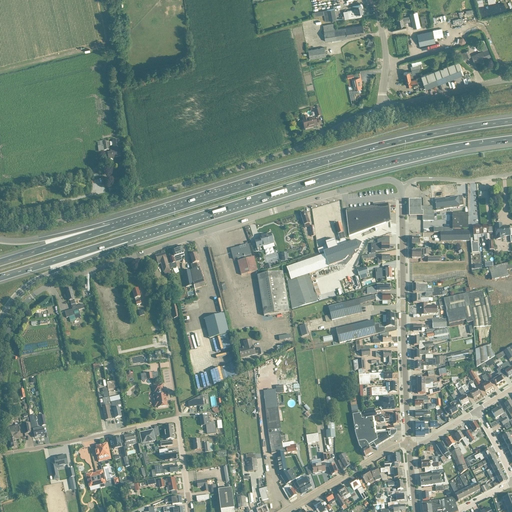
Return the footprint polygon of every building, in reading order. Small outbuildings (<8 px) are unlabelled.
[(361,5),(356,6),(352,6),(353,10),(351,11),(351,10),(347,11),(349,18),(361,16),(361,15),(361,13),(363,12),(361,5)] [(334,9),(323,11),(313,13),(314,17),(324,15),(325,22),(337,19),(334,9)] [(419,26),(417,15),(410,17),(412,28),(419,26)] [(407,17),(402,18),(397,19),(398,26),(404,25),(403,22),(407,21),(407,17)] [(363,25),(358,26),(336,29),(335,23),(323,25),(324,31),(325,41),(350,37),(357,36),(364,35),(363,25)] [(435,43),(433,31),(418,34),(420,46),(435,43)] [(310,60),(326,57),(324,47),(308,50),(310,60)] [(486,58),(484,54),(485,54),(485,53),(484,54),(483,51),(472,56),(475,63),(481,60),(486,58),(486,59),(486,58)] [(417,65),(410,66),(411,70),(422,68),(420,63),(422,63),(421,59),(419,59),(420,63),(417,63),(417,65)] [(463,61),(425,73),(430,86),(468,74),(463,61)] [(405,81),(413,79),(412,71),(403,73),(405,81)] [(353,74),(347,75),(347,78),(348,78),(349,86),(351,85),(352,85),(353,89),(352,90),(349,90),(351,100),(355,99),(354,93),(363,91),(362,87),(361,88),(360,83),(361,83),(361,80),(360,80),(359,73),(353,74)] [(417,82),(423,81),(422,76),(416,78),(413,79),(405,81),(406,86),(417,84),(417,82)] [(318,110),(314,111),(314,113),(316,118),(322,116),(321,111),(320,109),(319,106),(317,106),(317,107),(318,110)] [(315,118),(310,119),(308,120),(307,116),(303,117),(304,121),(302,121),(304,129),(306,129),(311,127),(316,125),(317,126),(315,118)] [(111,152),(108,153),(109,159),(113,159),(113,158),(121,157),(120,151),(121,151),(121,147),(121,144),(120,144),(120,140),(112,141),(114,149),(110,149),(111,152)] [(450,199),(443,200),(442,199),(435,200),(435,202),(435,204),(436,211),(444,210),(444,209),(459,207),(459,206),(463,206),(463,201),(459,201),(458,197),(450,198),(450,199)] [(350,211),(346,212),(349,237),(390,222),(388,205),(350,210),(350,211)] [(423,221),(434,221),(433,211),(432,211),(432,207),(423,207),(421,207),(421,212),(423,212),(423,221)] [(303,222),(304,225),(309,224),(308,220),(306,213),(301,214),(303,222)] [(452,228),(453,230),(468,229),(468,213),(452,214),(452,228)] [(340,223),(335,224),(340,240),(345,239),(343,233),(340,223)] [(499,224),(495,225),(495,227),(496,237),(496,239),(496,240),(501,239),(504,239),(503,236),(510,236),(511,243),(511,242),(511,228),(510,229),(509,226),(502,227),(499,227),(499,224)] [(488,225),(480,226),(481,235),(485,234),(485,240),(489,240),(489,234),(492,234),(491,225),(488,225)] [(481,235),(480,226),(473,226),(474,241),(478,241),(477,235),(481,235)] [(452,232),(440,233),(440,242),(469,241),(469,230),(453,230),(452,232)] [(260,239),(255,241),(257,248),(263,246),(264,250),(275,247),(271,234),(260,237),(260,239)] [(377,244),(371,244),(371,254),(375,253),(375,252),(382,252),(382,251),(385,251),(385,250),(389,250),(389,237),(386,237),(377,240),(377,244)] [(472,239),(470,239),(471,244),(471,252),(472,253),(479,252),(478,243),(475,243),(474,242),(473,242),(472,239)] [(347,245),(340,247),(339,242),(337,241),(335,242),(326,245),(324,246),(323,248),(325,252),(299,261),(300,263),(287,268),(289,274),(286,275),(292,309),(313,303),(318,301),(309,274),(342,262),(343,264),(346,265),(347,263),(348,263),(355,255),(354,252),(359,251),(362,244),(356,242),(347,245)] [(251,255),(249,245),(231,249),(233,259),(237,258),(238,261),(241,275),(246,274),(257,271),(254,258),(254,257),(252,258),(251,255)] [(416,250),(416,251),(412,251),(412,259),(421,259),(424,257),(424,256),(428,255),(428,254),(431,254),(432,253),(432,251),(431,250),(431,248),(429,248),(429,246),(425,246),(425,248),(428,248),(428,250),(424,250),(424,251),(421,251),(421,250),(416,250)] [(173,257),(170,258),(172,264),(175,263),(175,262),(182,260),(181,257),(184,256),(182,248),(173,251),(174,256),(173,257)] [(171,270),(169,264),(169,265),(168,265),(165,253),(155,256),(156,258),(156,259),(158,265),(161,264),(164,272),(165,277),(171,275),(170,271),(171,270)] [(199,262),(196,254),(190,256),(193,264),(191,265),(192,270),(191,270),(193,283),(195,289),(205,286),(199,268),(198,268),(196,263),(199,262)] [(382,257),(377,257),(377,265),(382,264),(382,261),(390,261),(389,256),(382,256),(382,257)] [(507,271),(511,269),(511,262),(489,267),(489,268),(486,269),(487,274),(488,274),(489,279),(491,279),(492,281),(508,277),(507,271)] [(367,268),(357,270),(359,276),(360,279),(365,278),(364,274),(367,274),(368,273),(367,268)] [(383,269),(377,269),(377,272),(377,273),(380,273),(380,279),(387,279),(392,278),(391,268),(386,269),(383,269)] [(185,288),(193,286),(190,270),(182,272),(185,288)] [(283,272),(262,275),(257,276),(264,316),(289,312),(283,272)] [(390,291),(390,285),(387,285),(387,284),(386,285),(377,285),(377,287),(367,289),(367,294),(377,294),(377,291),(382,291),(390,291)] [(413,285),(413,293),(418,293),(421,293),(421,289),(418,289),(418,285),(413,285)] [(441,288),(432,289),(432,297),(442,296),(442,291),(441,288)] [(66,290),(67,294),(66,294),(65,294),(65,295),(64,296),(65,297),(65,298),(66,298),(67,298),(68,298),(69,301),(70,301),(73,310),(65,312),(66,318),(80,314),(79,310),(84,309),(83,304),(76,306),(74,299),(75,299),(71,289),(66,290)] [(138,289),(132,291),(137,305),(141,304),(140,300),(139,301),(138,298),(140,297),(138,289)] [(467,294),(438,300),(439,302),(440,307),(445,306),(447,316),(448,319),(449,324),(450,327),(467,323),(473,321),(473,328),(475,328),(477,328),(491,327),(491,307),(489,298),(487,299),(484,299),(482,291),(467,294)] [(185,302),(183,295),(180,296),(179,294),(176,295),(179,304),(185,302)] [(390,295),(385,295),(375,295),(343,303),(343,304),(328,308),(332,321),(362,313),(360,304),(376,300),(376,301),(390,301),(390,295)] [(420,309),(421,309),(421,315),(427,315),(426,312),(429,312),(429,314),(437,314),(437,306),(426,306),(426,304),(420,304),(420,309)] [(171,306),(174,319),(180,318),(177,305),(171,306)] [(205,319),(206,324),(209,339),(229,334),(224,314),(205,319)] [(394,315),(386,315),(386,327),(394,327),(394,315)] [(446,320),(432,321),(433,329),(446,328),(446,320)] [(371,336),(375,335),(374,324),(373,324),(373,321),(352,326),(336,330),(339,344),(371,336)] [(379,324),(374,324),(375,335),(385,332),(385,328),(379,328),(379,324)] [(302,336),(309,335),(306,325),(300,327),(302,336)] [(380,340),(380,343),(383,343),(391,343),(391,337),(389,337),(388,332),(376,336),(376,337),(373,337),(373,340),(380,340)] [(418,338),(414,338),(414,346),(419,345),(419,346),(419,349),(424,348),(425,348),(425,345),(422,345),(422,342),(425,342),(425,338),(422,338),(419,338),(418,338)] [(239,350),(240,354),(241,358),(247,356),(247,357),(256,355),(255,355),(259,354),(259,356),(263,355),(262,349),(258,350),(258,351),(254,352),(253,346),(252,346),(251,340),(244,342),(245,349),(243,349),(243,348),(242,348),(242,349),(239,350)] [(359,341),(356,342),(356,351),(365,351),(364,347),(360,347),(359,341)] [(480,366),(485,363),(495,357),(491,350),(490,345),(475,350),(476,368),(480,366)] [(504,352),(505,355),(506,355),(509,360),(511,358),(511,353),(510,350),(511,349),(511,345),(510,347),(509,348),(503,351),(504,352)] [(419,351),(414,351),(414,359),(419,359),(419,355),(425,355),(428,355),(428,349),(432,349),(432,347),(428,347),(428,348),(424,348),(424,351),(422,351),(422,352),(419,352),(419,351)] [(468,351),(443,356),(443,359),(448,358),(448,361),(469,357),(468,355),(475,354),(475,350),(468,351)] [(376,357),(383,357),(384,363),(386,363),(386,366),(391,365),(391,358),(391,352),(376,352),(376,357)] [(358,375),(359,375),(366,375),(364,360),(358,360),(353,361),(354,371),(358,370),(358,375)] [(419,363),(414,363),(414,371),(419,370),(421,370),(424,370),(424,366),(425,366),(425,362),(419,363)] [(214,368),(202,372),(208,387),(211,386),(212,387),(217,385),(216,383),(220,382),(214,368)] [(493,380),(496,385),(503,381),(500,376),(502,375),(501,373),(498,369),(496,370),(498,373),(495,375),(497,378),(493,380)] [(469,373),(475,383),(478,388),(481,386),(472,371),(469,373)] [(366,375),(359,375),(359,385),(370,384),(369,379),(379,379),(379,378),(384,377),(384,380),(392,380),(392,373),(384,374),(366,375)] [(482,386),(483,388),(485,392),(492,388),(488,382),(490,381),(487,376),(486,374),(482,377),(486,384),(482,386)] [(470,393),(474,399),(480,395),(476,389),(477,389),(475,387),(475,386),(471,380),(469,382),(473,388),(472,388),(473,391),(470,393)] [(426,385),(417,385),(418,394),(425,394),(425,388),(433,388),(433,382),(430,383),(426,385)] [(391,384),(388,384),(388,387),(389,393),(397,393),(397,392),(396,387),(397,387),(397,384),(396,384),(396,383),(391,384)] [(155,407),(158,406),(158,408),(167,406),(166,399),(167,399),(167,394),(163,394),(163,391),(164,391),(163,384),(154,386),(154,393),(156,392),(156,395),(153,396),(155,407)] [(276,390),(264,391),(266,409),(269,435),(272,454),(276,453),(280,453),(280,457),(277,457),(279,473),(283,471),(284,475),(280,476),(283,481),(286,485),(288,484),(288,485),(285,487),(282,489),(289,500),(296,496),(289,484),(289,483),(292,481),(290,477),(287,472),(287,471),(286,467),(284,454),(284,453),(283,448),(282,444),(282,442),(281,436),(280,434),(280,433),(281,433),(280,422),(278,409),(278,408),(277,394),(283,393),(287,393),(286,385),(282,386),(276,386),(276,390)] [(372,389),(369,389),(370,396),(370,397),(387,396),(387,395),(387,388),(372,389)] [(459,400),(460,402),(462,406),(469,402),(465,397),(467,396),(466,394),(463,390),(459,392),(461,395),(462,395),(463,397),(459,400)] [(202,395),(188,402),(189,408),(203,406),(202,395)] [(119,396),(109,398),(111,403),(112,410),(113,410),(115,419),(122,417),(120,410),(123,409),(121,400),(120,400),(119,396)] [(105,407),(103,408),(105,421),(111,419),(109,410),(112,410),(109,397),(102,399),(103,404),(104,403),(105,407)] [(382,402),(381,403),(381,405),(382,406),(383,406),(383,410),(394,410),(394,404),(393,404),(393,402),(394,402),(394,401),(393,401),(393,397),(383,398),(384,402),(382,402)] [(417,401),(415,401),(415,406),(423,406),(423,404),(428,404),(427,397),(417,397),(417,401)] [(452,408),(449,410),(447,407),(443,409),(447,415),(450,413),(451,415),(458,411),(454,405),(456,404),(454,401),(450,404),(452,408)] [(364,409),(365,413),(365,418),(376,416),(375,412),(374,408),(364,409)] [(499,408),(491,412),(495,419),(500,416),(503,419),(500,421),(503,426),(504,426),(506,430),(511,427),(508,423),(508,422),(509,421),(505,412),(503,414),(502,412),(499,408)] [(415,417),(423,417),(423,419),(426,419),(425,415),(430,415),(430,411),(427,411),(427,410),(422,411),(422,412),(415,412),(415,417)] [(361,414),(352,415),(355,434),(359,448),(360,447),(362,451),(363,452),(365,457),(372,453),(368,447),(367,448),(367,447),(373,443),(376,447),(394,436),(393,432),(397,431),(392,431),(390,432),(376,433),(374,417),(362,419),(361,414)] [(384,415),(380,416),(381,423),(393,422),(393,425),(399,425),(398,415),(392,415),(389,416),(389,415),(384,416),(384,415)] [(43,428),(37,429),(37,426),(36,426),(35,422),(37,421),(36,416),(30,417),(32,432),(33,431),(35,438),(41,436),(42,437),(44,437),(44,436),(43,428)] [(205,417),(200,417),(202,426),(206,425),(207,434),(216,433),(215,422),(209,423),(208,416),(205,417)] [(23,423),(25,434),(32,433),(30,422),(23,423)] [(335,438),(334,425),(334,422),(327,422),(328,430),(326,431),(327,439),(335,438)] [(424,435),(428,435),(428,433),(429,433),(429,429),(428,429),(428,424),(430,424),(430,428),(437,428),(437,422),(430,422),(428,422),(428,423),(416,423),(416,437),(424,437),(424,435)] [(468,431),(465,433),(471,443),(474,441),(471,435),(479,429),(475,422),(470,426),(472,429),(469,431),(468,431)] [(174,439),(172,426),(165,427),(166,440),(168,440),(168,441),(160,442),(161,447),(172,445),(172,441),(171,441),(171,439),(174,439)] [(8,428),(7,435),(8,440),(10,440),(11,448),(17,447),(15,440),(20,439),(19,433),(15,433),(14,431),(16,430),(15,427),(8,428)] [(148,441),(148,442),(156,441),(154,431),(147,433),(147,432),(140,433),(142,442),(148,441)] [(511,435),(511,431),(502,437),(505,442),(511,439),(510,437),(511,435)] [(459,442),(462,440),(466,446),(470,444),(466,437),(464,439),(460,432),(455,435),(459,442)] [(125,448),(126,450),(130,449),(129,446),(137,444),(134,434),(124,436),(126,444),(125,444),(125,448)] [(318,434),(306,436),(307,444),(313,443),(319,442),(318,434)] [(121,448),(119,437),(116,437),(115,437),(114,437),(113,437),(113,438),(112,438),(114,449),(121,448)] [(450,438),(445,441),(448,445),(450,448),(453,446),(455,450),(459,448),(456,443),(454,444),(450,438)] [(209,442),(204,443),(205,452),(213,451),(212,444),(209,444),(209,442)] [(289,442),(282,444),(283,448),(284,453),(284,454),(297,452),(295,445),(290,446),(289,442)] [(442,443),(437,446),(439,450),(441,453),(443,456),(445,454),(447,457),(451,455),(447,449),(446,450),(444,447),(442,443)] [(461,451),(462,454),(466,452),(461,443),(458,445),(461,451)] [(97,446),(95,446),(96,451),(97,456),(97,455),(98,458),(110,456),(107,444),(100,445),(101,446),(98,447),(97,446)] [(125,448),(121,449),(123,458),(125,467),(130,466),(128,457),(125,448)] [(455,450),(451,453),(453,459),(454,459),(460,475),(468,469),(467,468),(464,459),(462,454),(461,451),(459,448),(455,450)] [(176,456),(175,456),(175,453),(168,454),(168,449),(159,451),(160,456),(164,455),(165,461),(170,460),(170,461),(172,460),(176,459),(176,458),(177,458),(176,456)] [(490,449),(485,451),(484,452),(483,452),(474,456),(476,460),(480,458),(481,461),(486,458),(492,455),(490,449)] [(256,459),(255,453),(246,455),(246,460),(247,472),(258,471),(256,459)] [(349,462),(348,463),(346,458),(347,457),(345,454),(343,455),(342,453),(338,455),(339,457),(340,460),(338,461),(342,470),(345,468),(346,468),(350,466),(349,464),(349,462)] [(400,464),(399,455),(391,456),(392,462),(385,463),(385,468),(398,467),(398,464),(400,464)] [(483,466),(484,466),(486,464),(489,463),(495,460),(492,455),(486,458),(487,460),(482,463),(482,462),(477,465),(478,468),(483,466)] [(55,462),(50,463),(54,480),(59,479),(57,467),(68,465),(66,456),(54,459),(55,462)] [(441,462),(438,463),(438,457),(432,458),(432,461),(429,461),(421,462),(422,469),(425,468),(425,472),(431,471),(444,470),(444,469),(443,470),(441,462)] [(329,467),(330,471),(332,475),(338,473),(334,465),(332,459),(327,461),(327,462),(328,467),(329,467)] [(489,463),(492,468),(498,465),(495,460),(489,463)] [(312,465),(313,474),(325,472),(324,463),(312,465)] [(501,471),(498,465),(492,468),(493,470),(488,473),(486,474),(487,477),(489,476),(501,471)] [(162,466),(157,466),(155,467),(156,475),(163,474),(162,466)] [(230,482),(227,467),(208,470),(209,474),(224,471),(226,483),(230,482)] [(375,481),(381,479),(377,468),(371,470),(373,478),(374,477),(375,481)] [(388,475),(394,475),(394,478),(402,477),(401,470),(395,471),(394,468),(387,469),(378,469),(380,473),(388,472),(388,475)] [(292,469),(287,472),(290,477),(292,481),(294,484),(297,489),(299,488),(300,490),(302,494),(302,493),(312,488),(310,485),(311,485),(310,485),(306,478),(303,479),(297,483),(295,479),(297,478),(292,469)] [(445,473),(444,470),(431,471),(432,475),(420,477),(421,487),(436,485),(436,487),(435,487),(436,492),(444,491),(443,486),(449,485),(445,473)] [(92,474),(87,475),(90,487),(99,485),(100,489),(105,487),(104,484),(105,483),(102,471),(96,473),(97,474),(93,475),(92,474)] [(370,483),(374,481),(368,471),(361,475),(362,478),(358,481),(360,484),(364,481),(366,484),(370,482),(370,483)] [(503,476),(501,471),(489,476),(491,479),(496,477),(497,479),(503,476)] [(463,484),(469,496),(474,493),(472,487),(469,488),(467,483),(463,475),(460,477),(463,484)] [(497,479),(498,482),(493,484),(494,487),(506,482),(503,476),(497,479)] [(177,490),(175,478),(167,480),(167,481),(163,481),(159,481),(160,488),(164,487),(164,486),(168,486),(169,492),(177,490)] [(361,486),(360,484),(358,481),(356,482),(354,479),(349,483),(354,491),(357,489),(363,500),(368,498),(364,491),(363,489),(361,486)] [(207,481),(197,482),(198,488),(204,487),(204,492),(208,491),(207,481)] [(402,481),(387,483),(388,487),(397,486),(397,490),(403,489),(402,481)] [(458,501),(464,498),(461,493),(459,494),(453,482),(450,484),(456,495),(455,495),(458,501)] [(464,498),(469,496),(463,484),(460,486),(462,488),(464,491),(461,493),(464,498)] [(477,484),(472,487),(474,493),(480,490),(477,484)] [(481,488),(483,493),(490,490),(487,484),(481,488)] [(344,486),(337,490),(342,498),(349,494),(346,489),(344,486)] [(350,487),(346,489),(349,494),(350,494),(352,498),(355,495),(350,487)] [(221,511),(234,511),(234,509),(233,508),(234,508),(232,493),(231,488),(218,490),(221,511)] [(267,488),(259,490),(260,493),(262,501),(268,499),(266,492),(267,491),(267,488)] [(390,499),(390,503),(390,504),(394,503),(397,503),(397,501),(404,500),(404,494),(401,495),(401,492),(388,493),(388,496),(391,496),(391,499),(390,499)] [(434,492),(422,493),(423,501),(429,500),(428,496),(434,495),(434,492)] [(331,494),(325,498),(330,506),(333,504),(332,503),(335,501),(331,494)] [(246,508),(245,497),(241,497),(241,495),(237,495),(239,509),(246,508)] [(338,495),(335,497),(341,507),(345,505),(338,495)] [(503,499),(505,504),(511,500),(511,496),(511,495),(503,499)] [(422,502),(422,509),(443,506),(455,502),(453,497),(443,500),(427,502),(422,502)] [(259,506),(260,508),(257,510),(257,511),(267,511),(268,511),(263,502),(259,504),(260,506),(259,506)] [(319,502),(313,505),(316,509),(317,511),(327,511),(325,508),(322,504),(321,505),(319,502)] [(441,511),(457,507),(455,502),(443,506),(422,509),(422,511),(441,511)] [(390,503),(388,504),(388,509),(391,509),(391,510),(393,510),(392,511),(402,511),(406,511),(405,505),(400,506),(400,505),(394,506),(394,503),(390,504),(390,503)]
